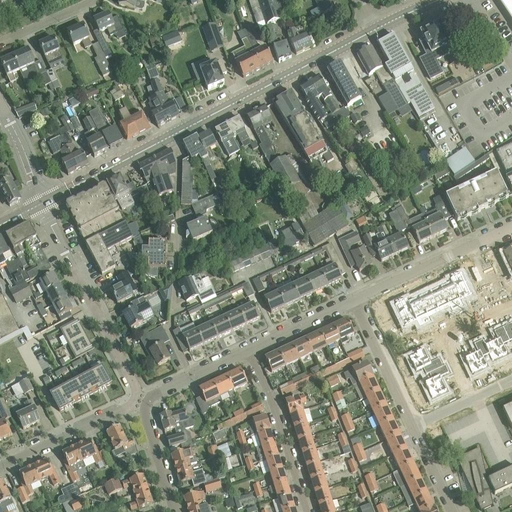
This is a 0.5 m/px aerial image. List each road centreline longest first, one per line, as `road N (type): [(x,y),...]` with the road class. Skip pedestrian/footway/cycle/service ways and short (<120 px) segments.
road 1 (secondary): [(42,203),(375,30)]
road 2 (residential): [(42,203),(134,384),(134,399),(0,466)]
road 3 (residential): [(174,511),(147,402),(248,350)]
road 4 (residential): [(248,350),(310,511)]
road 5 (residential): [(355,300),(511,228)]
road 6 (residential): [(412,424),(355,300)]
